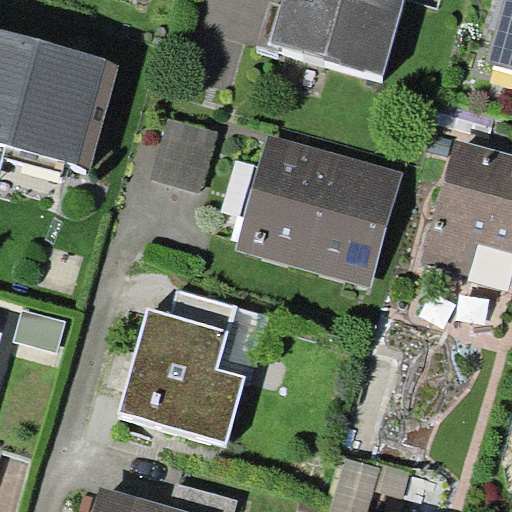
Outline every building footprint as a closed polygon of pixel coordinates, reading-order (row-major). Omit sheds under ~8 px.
[(393,0),(269,0),(257,47),(372,78),(393,0)] [(511,0),(493,0),(472,74),(511,85),(511,0)] [(116,66),(0,35),(0,144),(89,168),(116,66)] [(214,135),(158,121),(144,178),(200,192),(214,135)] [(397,174),(266,136),(232,252),(363,290),(397,174)] [(511,251),(511,160),(447,145),(419,263),(504,284),(511,251)] [(0,351),(13,304),(0,300),(0,351)] [(216,337),(136,316),(108,418),(216,447),(234,381),(206,374),(216,337)] [(168,511),(91,493),(86,511),(168,511)]
